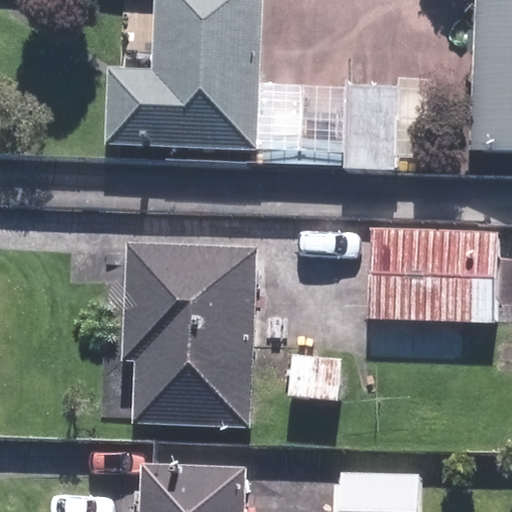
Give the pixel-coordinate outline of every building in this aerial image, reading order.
[(261,150),(267,0),(163,0),(160,74),(122,72),(118,144),(261,150)] [(511,0),(485,0),(478,149),(511,150),(511,0)] [(380,230),(377,319),(498,323),(501,234),(380,230)] [(254,427),(262,251),(142,246),(137,360),(145,360),(142,422),(254,427)] [(350,357),(296,355),(294,403),(348,406),(350,357)] [(249,511),(251,476),(150,472),(148,511),(249,511)] [(424,511),(426,480),(348,476),(346,511),(424,511)]
